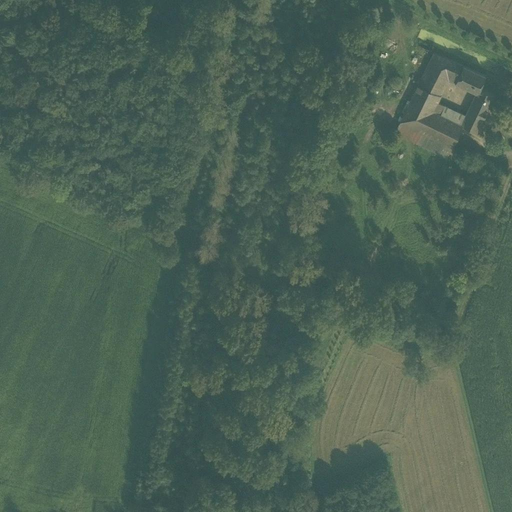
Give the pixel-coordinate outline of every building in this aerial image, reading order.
[(453,83),(462,66),(431,52),(408,101),(438,115),(443,106),(434,102),(445,80),(453,83)] [(474,93),(476,89),(482,75),(462,66),(453,83),(474,93)] [(491,95),(476,89),(474,93),(469,103),(484,110),(491,95)] [(398,121),(450,146),(459,126),(438,115),(408,101),(398,121)] [(469,103),(465,112),(480,119),(484,110),(469,103)] [(463,116),(443,106),(438,115),(459,126),(463,116)] [(474,133),(480,119),(465,112),(463,116),(459,126),(474,133)] [(450,146),(398,121),(393,133),(444,158),(450,146)]
